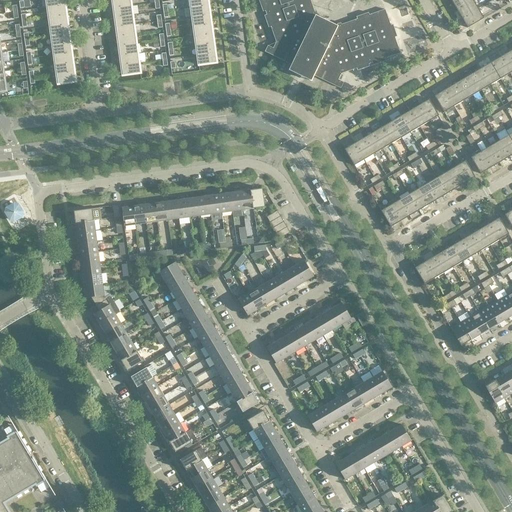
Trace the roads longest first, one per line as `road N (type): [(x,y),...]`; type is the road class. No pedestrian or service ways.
road 1 (residential): [(50,292),(42,192),(253,164),(282,181),(335,276),(246,333)]
road 2 (residential): [(459,365),(393,252),(511,179)]
road 3 (residential): [(180,511),(50,292)]
road 4 (residential): [(317,454),(407,402),(481,511)]
road 5 (residential): [(82,511),(0,373)]
road 6 (residential): [(248,91),(93,113)]
road 7 (residential): [(321,128),(452,48)]
road 8 (residential): [(317,454),(246,333)]
